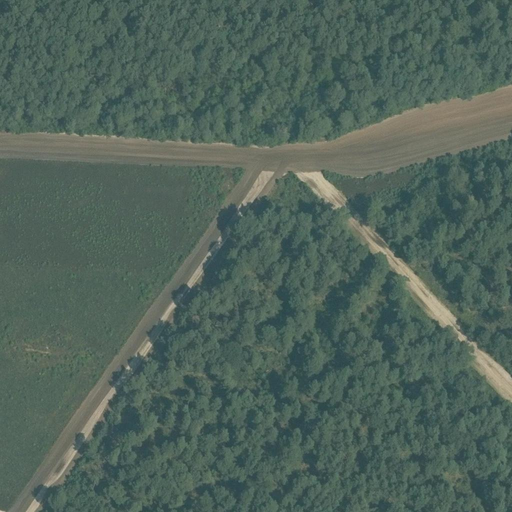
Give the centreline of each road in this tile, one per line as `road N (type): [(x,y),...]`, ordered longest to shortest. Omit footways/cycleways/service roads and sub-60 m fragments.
road 1 (track): [(0,146),(304,158),(384,148),(511,109)]
road 2 (track): [(29,511),(269,158)]
road 3 (track): [(304,158),(511,387)]
